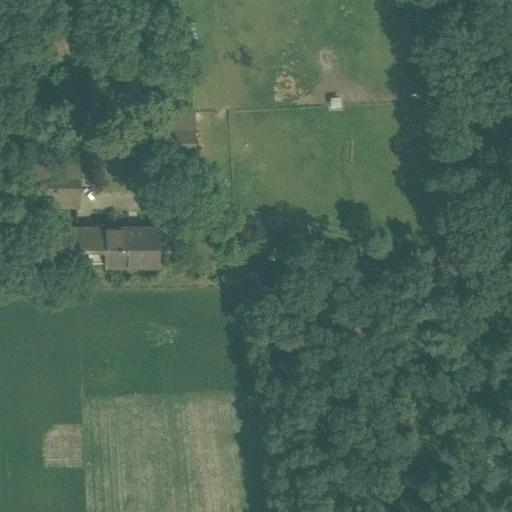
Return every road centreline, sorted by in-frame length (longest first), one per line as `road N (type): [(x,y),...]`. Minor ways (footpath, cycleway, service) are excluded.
road 1 (unknown): [(87,0),(102,126),(132,165),(262,219),(511,298)]
road 2 (unclassified): [(468,0),(511,214)]
